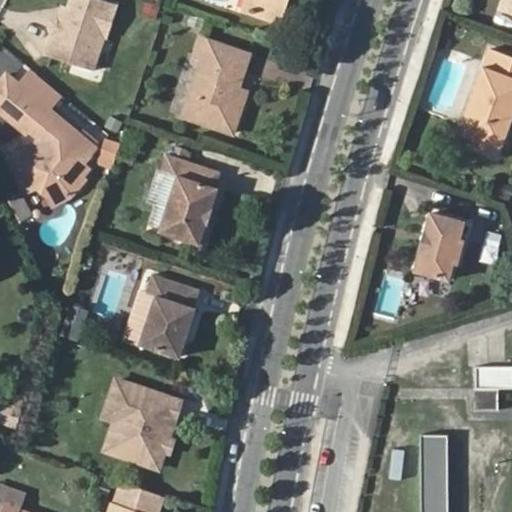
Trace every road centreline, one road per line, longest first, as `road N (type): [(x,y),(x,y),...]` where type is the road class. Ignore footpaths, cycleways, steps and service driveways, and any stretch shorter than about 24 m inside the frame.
road 1 (tertiary): [(374,0),(300,247),(244,511)]
road 2 (tertiary): [(281,511),(309,364),(411,0)]
